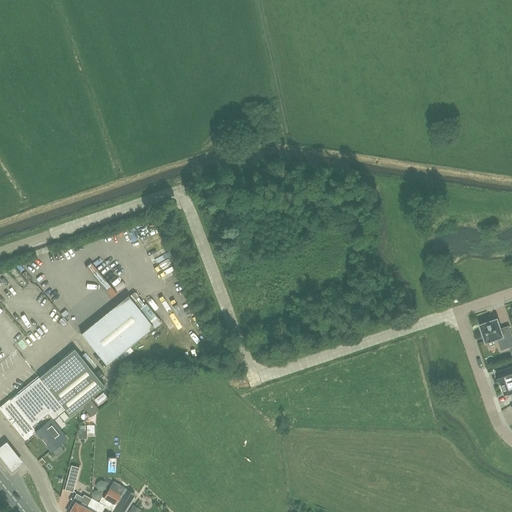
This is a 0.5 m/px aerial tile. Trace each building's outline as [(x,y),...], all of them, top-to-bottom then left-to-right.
[(55,256),(61,266),(67,262),(61,253),(55,256)] [(98,264),(105,258),(101,254),(95,260),(98,264)] [(128,296),(81,334),(106,366),(154,328),(128,296)] [(67,317),(61,321),(65,328),(72,323),(67,317)] [(511,335),(509,326),(508,327),(509,329),(502,331),(497,319),(480,325),(486,343),(497,339),(501,350),(511,346),(511,335)] [(69,415),(105,387),(74,349),(3,407),(26,434),(36,425),(39,429),(36,431),(51,451),(66,439),(51,420),(53,418),(64,409),(69,415)] [(511,379),(511,366),(496,372),(500,384),(511,379)] [(511,379),(500,384),(502,390),(504,390),(505,395),(511,392),(511,379)] [(89,439),(87,432),(79,434),(81,442),(89,439)] [(24,465),(8,444),(0,450),(0,456),(13,473),(15,472),(24,465)] [(71,466),(67,481),(76,483),(80,468),(71,466)] [(115,506),(121,495),(109,488),(103,499),(115,506)] [(124,511),(136,494),(127,489),(112,511),(124,511)] [(83,511),(86,509),(78,505),(82,498),(76,495),(68,509),(71,510),(69,511),(83,511)] [(86,509),(83,511),(101,511),(105,506),(92,498),(86,509)] [(185,511),(186,511),(199,511),(202,510),(193,502),(185,511)]
